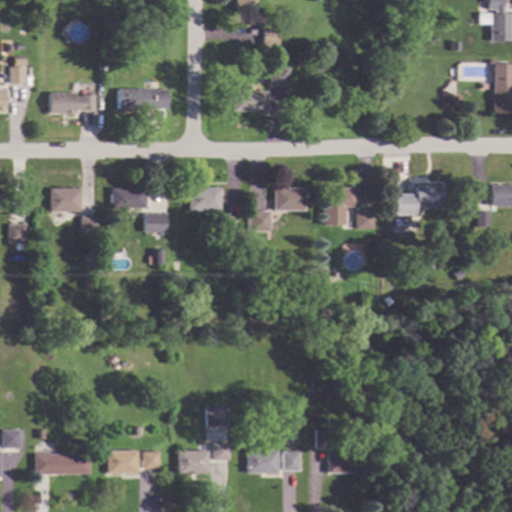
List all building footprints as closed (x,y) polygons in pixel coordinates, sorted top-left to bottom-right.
[(254,0),(254,25),(233,25),(233,0),(254,0)] [(502,0),(502,9),(502,14),(510,14),(509,42),(488,41),(488,25),(476,24),(476,13),(493,14),(493,10),(485,10),(485,0),(502,0)] [(277,45),(260,45),(260,44),(260,30),(260,29),(277,30),(277,45)] [(23,66),(11,66),(11,57),(22,57),(23,66)] [(494,64),(510,64),(510,66),(510,78),(510,86),(511,86),(510,114),(489,113),(489,112),(490,64),(486,64),(486,63),(486,60),(494,60),(494,64)] [(22,83),(22,84),(7,84),(7,83),(6,67),(22,67),(22,83)] [(287,87),(285,87),(268,87),(267,87),(267,68),(287,68),(287,87)] [(142,90),(165,90),(165,109),(164,109),(147,108),(142,108),(142,110),(115,110),(115,89),(142,89),(142,90)] [(265,111),(263,113),(248,113),(247,112),(230,111),(230,91),(265,92),(265,111)] [(73,97),(79,97),(79,95),(92,95),(92,97),(92,111),(80,111),(73,111),(73,114),(46,114),(46,93),(73,93),(73,97)] [(391,101),(383,102),(382,95),(390,94),(391,101)] [(458,108),(455,108),(447,108),(448,96),(452,96),(459,96),(458,108)] [(439,186),(438,207),(412,206),(411,215),(390,215),(391,194),(404,194),(412,195),(412,185),(439,186)] [(511,206),(486,206),(485,206),(486,200),(483,200),(483,195),(486,195),(486,191),(486,185),(511,185),(511,206)] [(353,207),(318,207),(318,187),(353,188),(353,207)] [(144,208),(110,208),(110,207),(110,188),(144,188),(144,208)] [(217,211),(187,211),(187,188),(218,188),(217,211)] [(301,211),(270,211),(270,188),(302,188),(301,211)] [(79,211),(51,211),(48,211),(47,211),(47,189),(79,189),(79,211)] [(485,212),(485,227),(472,227),(472,211),(473,211),(485,211),(485,212)] [(266,231),(247,231),(243,231),(243,213),(247,213),(247,212),(249,212),(261,212),(267,212),(266,231)] [(164,229),(149,229),(149,213),(150,213),(163,214),(164,214),(164,229)] [(369,216),(369,229),(351,229),(351,213),(356,213),(369,213),(369,216)] [(96,235),(79,235),(79,216),(81,216),(93,216),(96,217),(96,235)] [(234,238),(216,238),(216,220),(233,220),(234,220),(234,238)] [(24,243),(6,243),(6,225),(7,225),(23,225),(25,225),(24,243)] [(163,264),(148,264),(148,257),(152,257),(152,249),(163,249),(163,264)] [(252,291),(243,291),(243,279),(252,279),(252,291)] [(226,410),(227,410),(227,427),(204,427),(204,410),(205,410),(205,406),(226,406),(226,410)] [(141,436),(131,436),(131,427),(141,427),(141,436)] [(328,447),(323,447),(312,447),(312,446),(312,429),(328,429),(328,447)] [(17,448),(0,448),(0,430),(17,431),(18,431),(17,448)] [(44,439),(35,439),(35,430),(44,430),(44,439)] [(296,444),(284,444),(284,436),(296,436),(296,444)] [(227,444),(227,460),(212,460),(211,460),(211,443),(227,443),(227,444)] [(136,474),(104,474),(104,451),(136,451),(136,474)] [(157,469),(154,469),(141,469),(140,469),(140,451),(158,451),(157,469)] [(206,474),(174,474),(174,451),(206,451),(206,474)] [(275,474),(244,474),(244,452),(244,451),(275,451),(275,474)] [(297,452),(297,471),(293,471),(281,471),(280,471),(280,452),(297,452)] [(359,474),(328,474),(323,474),(323,462),(323,453),(359,453),(359,474)] [(88,474),(47,474),(33,474),(31,474),(31,454),(88,454),(88,474)]
